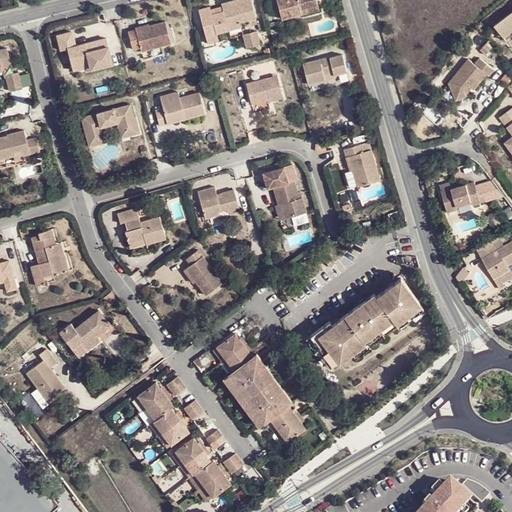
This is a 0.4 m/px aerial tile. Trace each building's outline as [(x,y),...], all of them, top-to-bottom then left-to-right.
[(238,0),(223,4),(223,6),(224,10),(230,30),(243,27),(242,22),(255,18),(250,0),(238,0)] [(315,0),(278,0),(283,21),(302,16),(300,11),(318,7),(315,0)] [(511,28),(511,6),(504,14),(492,26),(502,37),(511,28)] [(217,34),(230,30),(224,10),(212,13),(211,9),(210,7),(200,9),(206,34),(215,32),(217,34)] [(320,14),(318,7),(300,11),(302,16),(303,19),(320,14)] [(168,20),(154,24),(155,28),(143,32),(142,27),(133,29),(138,47),(145,45),(146,48),(147,49),(174,42),(168,20)] [(85,45),(84,39),(76,41),(71,29),(55,33),(60,48),(66,47),(68,58),(79,55),(81,64),(88,63),(89,68),(103,64),(101,58),(112,55),(106,33),(94,36),(95,43),(85,45)] [(259,42),(256,31),(245,34),(248,44),(259,42)] [(94,36),(84,39),(85,45),(95,43),(94,36)] [(493,48),(488,44),(482,50),(486,54),(493,48)] [(460,70),(477,52),(471,47),(454,63),(460,70)] [(9,48),(0,50),(0,72),(5,71),(4,66),(13,64),(9,48)] [(70,66),(81,64),(79,55),(68,58),(70,66)] [(113,61),(112,55),(101,58),(103,64),(113,61)] [(336,73),(337,77),(354,74),(350,57),(334,59),(333,57),(307,64),(313,86),(327,83),(326,75),(336,73)] [(472,67),(452,90),(459,108),(469,103),(467,99),(475,92),(479,95),(492,80),(494,81),(500,74),(484,62),(476,71),(472,67)] [(25,88),(20,73),(7,76),(11,91),(25,88)] [(338,80),(337,77),(336,73),(326,75),(327,83),(338,80)] [(275,99),(277,104),(284,102),(279,77),(249,84),(255,105),(268,101),(275,99)] [(185,118),(186,120),(206,115),(201,94),(183,98),(181,93),(162,97),(165,110),(159,112),(163,127),(177,123),(176,120),(185,118)] [(154,107),(162,104),(158,94),(150,97),(154,107)] [(126,129),(129,137),(140,134),(136,116),(131,118),(127,105),(82,116),(89,146),(99,143),(95,127),(103,126),(116,123),(119,131),(126,129)] [(106,141),(103,126),(95,127),(99,143),(106,141)] [(121,139),(129,137),(126,129),(119,131),(121,139)] [(511,141),(503,149),(510,158),(511,157),(511,149),(511,148),(511,129),(511,130),(507,133),(511,139),(511,141)] [(22,150),(24,155),(40,151),(36,140),(27,141),(24,132),(8,135),(9,137),(0,139),(0,160),(14,157),(12,152),(22,150)] [(317,137),(315,144),(318,147),(320,151),(330,149),(326,134),(317,137)] [(342,148),(346,161),(352,159),(359,186),(380,180),(370,147),(363,149),(361,143),(342,148)] [(25,162),(24,155),(22,150),(12,152),(14,157),(16,164),(25,162)] [(352,159),(346,161),(348,170),(345,171),(350,189),(359,186),(352,159)] [(296,196),(293,190),(290,178),(281,173),(265,177),(267,184),(271,183),(276,202),(280,201),(284,218),(305,212),(301,195),(296,196)] [(466,200),(467,204),(474,202),(468,181),(455,185),(447,187),(436,190),(442,211),(454,208),(453,203),(466,200)] [(230,188),(220,191),(221,196),(213,199),(212,193),(210,185),(193,190),(201,218),(216,214),(215,211),(221,210),(222,213),(236,209),(230,188)] [(461,206),(467,204),(466,200),(453,203),(454,208),(455,211),(462,209),(461,206)] [(280,201),(276,202),(271,203),(276,221),(284,218),(280,201)] [(157,237),(164,234),(159,218),(139,222),(135,210),(116,215),(118,225),(125,223),(128,231),(124,233),(127,244),(144,240),(145,245),(146,246),(159,242),(157,237)] [(50,227),(44,228),(48,240),(53,239),(50,227)] [(48,240),(44,228),(37,231),(37,234),(30,236),(35,257),(40,256),(42,263),(42,267),(31,269),(37,289),(45,287),(43,280),(42,274),(51,272),(53,277),(65,273),(57,244),(55,245),(53,239),(48,240)] [(492,255),(490,251),(480,258),(494,279),(511,268),(509,264),(511,262),(511,237),(497,247),(500,251),(492,255)] [(128,249),(145,245),(144,240),(127,244),(128,249)] [(63,242),(57,244),(65,273),(71,271),(63,242)] [(497,247),(490,251),(492,255),(500,251),(497,247)] [(185,266),(182,267),(190,280),(201,294),(218,282),(195,250),(181,259),(185,266)] [(0,263),(0,283),(2,282),(14,278),(9,260),(0,263)] [(190,280),(182,267),(177,271),(185,283),(190,280)] [(43,280),(53,277),(51,272),(42,274),(43,280)] [(327,323),(309,337),(320,350),(322,348),(327,354),(323,356),(328,362),(332,366),(340,361),(344,363),(356,353),(369,343),(366,338),(371,333),(371,332),(382,323),(381,321),(388,317),(393,322),(399,317),(402,320),(413,312),(410,307),(417,302),(396,277),(372,295),(370,294),(330,324),(327,323)] [(18,288),(14,278),(2,282),(7,292),(18,288)] [(284,295),(295,288),(289,279),(278,286),(284,295)] [(109,305),(119,299),(112,290),(103,297),(109,305)] [(427,315),(417,302),(410,307),(413,312),(402,320),(399,317),(393,322),(388,317),(381,321),(382,323),(371,332),(371,333),(366,338),(369,343),(356,353),(361,359),(398,332),(400,334),(427,315)] [(91,324),(96,331),(103,326),(94,312),(73,326),(69,322),(58,329),(69,346),(79,339),(85,347),(94,341),(91,335),(86,328),(91,324)] [(91,335),(96,331),(91,324),(86,328),(91,335)] [(300,426),(298,422),(290,411),(284,404),(290,399),(255,352),(249,356),(245,351),(240,344),(236,339),(231,332),(213,346),(222,358),(230,370),(225,374),(224,375),(241,398),(259,421),(260,421),(266,417),(276,430),(283,439),(300,426)] [(241,335),(236,339),(240,344),(245,341),(241,335)] [(320,350),(309,337),(302,342),(322,366),(328,362),(323,356),(327,354),(322,348),(320,350)] [(75,354),(85,347),(79,339),(69,346),(75,354)] [(240,344),(245,351),(250,347),(245,341),(240,344)] [(217,362),(222,358),(213,346),(208,349),(217,362)] [(23,372),(26,376),(27,375),(52,358),(46,349),(39,353),(42,361),(23,372)] [(27,375),(26,376),(44,403),(64,390),(50,367),(56,365),(52,358),(27,375)] [(217,362),(225,374),(230,370),(222,358),(217,362)] [(237,402),(241,398),(224,375),(219,379),(237,402)] [(168,376),(161,380),(171,392),(178,387),(168,376)] [(165,401),(156,388),(151,382),(135,396),(169,441),(185,431),(179,424),(170,412),(165,406),(168,404),(165,401)] [(159,386),(156,388),(165,401),(169,398),(159,386)] [(161,447),(169,441),(135,396),(126,403),(161,447)] [(186,398),(179,403),(188,416),(195,410),(186,398)] [(254,426),(259,421),(241,398),(237,402),(254,426)] [(290,411),(298,422),(303,419),(295,407),(290,411)] [(174,410),(170,412),(179,424),(183,421),(174,410)] [(41,451),(15,417),(8,422),(34,456),(41,451)] [(266,417),(260,421),(269,434),(276,430),(266,417)] [(277,444),(283,439),(276,430),(269,434),(277,444)] [(210,448),(220,441),(212,431),(203,438),(210,448)] [(0,511),(47,511),(59,503),(0,436),(0,511)] [(188,472),(191,469),(205,459),(202,455),(197,449),(193,443),(189,436),(171,449),(180,461),(188,472)] [(197,449),(202,455),(207,452),(201,445),(197,449)] [(180,461),(171,449),(166,453),(175,464),(180,461)] [(229,454),(221,459),(230,471),(237,466),(229,454)] [(225,481),(222,477),(213,464),(207,457),(205,459),(191,469),(200,481),(208,493),(225,481)] [(213,464),(222,477),(227,473),(218,460),(213,464)] [(183,475),(185,474),(188,472),(180,461),(175,464),(183,475)] [(200,481),(191,469),(188,472),(185,474),(194,485),(200,481)] [(463,511),(472,502),(448,480),(419,511),(463,511)] [(463,486),(482,502),(489,494),(481,487),(468,480),(463,486)] [(203,497),(208,493),(200,481),(194,485),(203,497)] [(329,507),(330,511),(346,511),(343,503),(329,507)]
